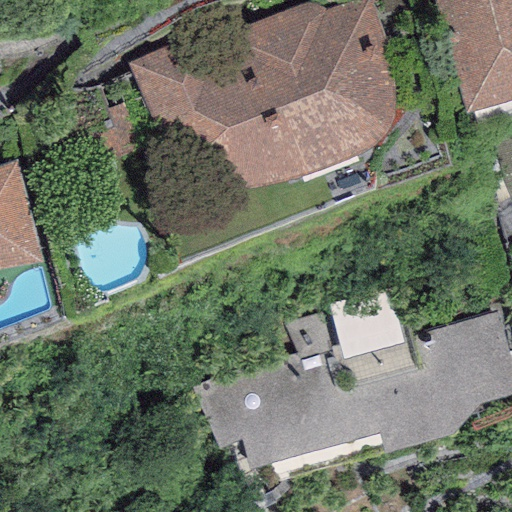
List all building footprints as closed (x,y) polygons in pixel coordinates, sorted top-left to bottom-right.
[(204,31),(128,61),(166,150),(175,163),(184,174),(197,182),(215,184),(234,186),(260,184),(291,177),(361,150),(373,144),(381,137),(387,130),(390,122),(393,115),(394,82),(392,59),(368,0),(354,0),(324,8),(319,6),(312,2),(304,3),(210,40),(204,31)] [(511,0),(435,0),(466,105),(511,92),(511,0)] [(511,126),(489,133),(499,162),(506,180),(511,194),(511,126)] [(0,264),(39,258),(14,159),(0,163),(0,264)] [(197,379),(216,445),(241,436),(250,461),(379,425),(385,444),(452,426),(480,396),(511,387),(511,365),(496,311),(411,333),(408,312),(396,317),(388,284),(329,302),(331,311),(283,324),(293,351),(197,379)]
